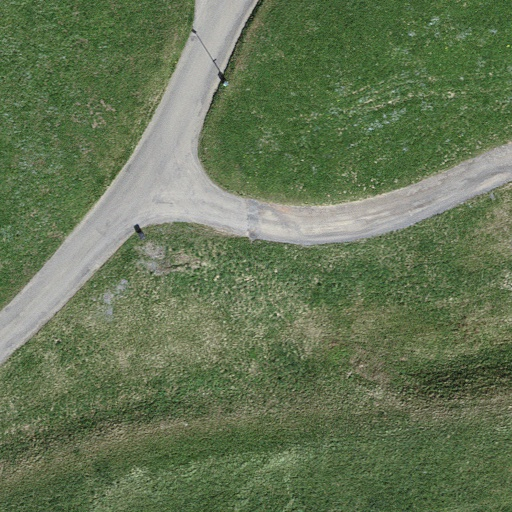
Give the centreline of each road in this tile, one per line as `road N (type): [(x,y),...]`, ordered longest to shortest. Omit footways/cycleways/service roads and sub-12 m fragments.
road 1 (unclassified): [(0,340),(158,163),(225,0)]
road 2 (track): [(511,167),(390,210),(279,224),(158,163)]
